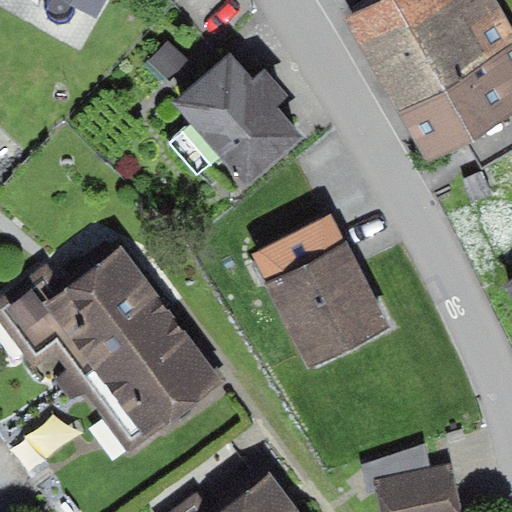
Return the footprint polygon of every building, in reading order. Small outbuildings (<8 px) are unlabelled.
[(47,0),(47,1),(101,30),(116,0),(47,0)] [(389,0),(344,27),(402,125),(511,60),(511,34),(491,0),(389,0)] [(169,45),(151,64),(170,83),(189,64),(169,45)] [(251,82),(230,58),(172,108),(195,135),(216,158),(247,194),(306,142),(279,112),(291,101),(264,70),(251,82)] [(511,60),(402,125),(428,169),(469,145),(483,170),(511,153),(511,60)] [(216,158),(195,135),(174,153),(194,177),(216,158)] [(331,218),(259,255),(276,288),(348,250),(331,218)] [(276,288),(266,292),(308,376),(391,335),(348,250),(276,288)] [(48,269),(0,304),(0,326),(33,370),(54,355),(67,373),(57,381),(66,394),(168,316),(122,257),(68,296),(48,269)] [(168,316),(66,394),(73,403),(84,394),(131,456),(223,387),(168,316)] [(376,471),(430,461),(424,437),(363,457),(368,488),(379,486),(376,471)] [(197,483),(158,511),(307,511),(312,509),(268,452),(208,497),(197,483)] [(430,461),(376,471),(379,486),(384,511),(463,511),(452,456),(430,461)]
